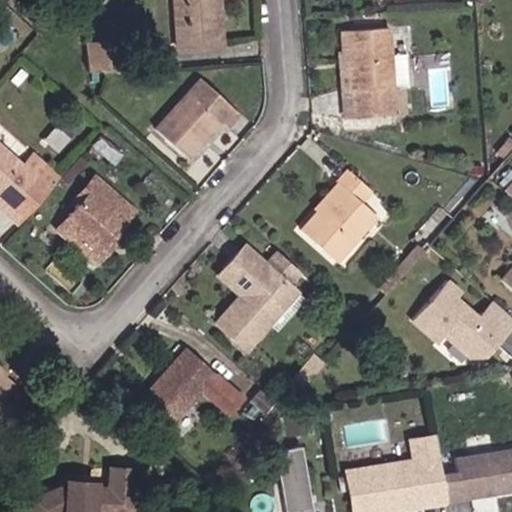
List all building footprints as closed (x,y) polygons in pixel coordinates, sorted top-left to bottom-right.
[(217,18),(215,0),(172,0),(175,48),(205,46),(203,19),(217,18)] [(219,45),(217,18),(203,19),(205,46),(219,45)] [(407,86),(404,54),(389,55),(386,27),(338,31),(340,54),(336,55),(342,119),(394,115),(391,88),(403,86),(407,86)] [(108,69),(106,45),(84,46),(86,70),(108,69)] [(237,115),(198,79),(153,129),(185,157),(219,121),(226,127),(237,115)] [(405,114),(403,86),(391,88),(394,115),(405,114)] [(99,155),(108,143),(100,138),(91,150),(99,155)] [(504,160),(511,150),(511,140),(509,138),(496,153),(504,160)] [(19,164),(0,146),(0,211),(15,225),(48,189),(19,164)] [(59,176),(31,151),(19,164),(48,189),(59,176)] [(369,190),(345,168),(334,180),(336,182),(336,183),(342,189),(316,218),(312,215),(299,230),(335,261),(375,216),(359,202),(369,190)] [(95,201),(106,188),(91,176),(72,197),(78,202),(86,193),(95,201)] [(316,218),(342,189),(336,183),(310,213),(312,215),(316,218)] [(109,235),(131,210),(106,188),(95,201),(86,193),(78,202),(66,216),(55,229),(94,263),(106,249),(101,244),(109,235)] [(106,249),(115,239),(109,235),(101,244),(106,249)] [(298,272),(274,251),(264,263),(242,244),(221,269),(243,288),(238,294),(213,323),(244,349),(265,325),(261,321),(291,288),(287,284),(298,272)] [(385,293),(423,251),(415,244),(377,286),(385,293)] [(511,264),(499,280),(511,290),(511,264)] [(243,288),(221,269),(215,274),(238,294),(243,288)] [(475,316),(453,297),(458,291),(445,279),(410,318),(435,341),(444,331),(449,334),(449,340),(467,355),(485,354),(504,331),(480,310),(475,316)] [(265,325),(295,291),(291,288),(261,321),(265,325)] [(504,331),(511,322),(511,318),(490,299),(480,310),(504,331)] [(214,374),(185,348),(153,383),(158,387),(142,406),(166,428),(214,374)] [(322,364),(312,355),(302,366),(312,375),(322,364)] [(0,429),(14,413),(0,400),(0,372),(1,372),(0,371),(0,429)] [(0,399),(13,385),(0,374),(0,399)] [(142,406),(158,387),(153,383),(137,402),(142,406)] [(281,409),(258,390),(248,401),(271,420),(281,409)] [(312,511),(302,445),(274,450),(284,511),(312,511)] [(511,489),(511,448),(452,458),(455,472),(439,474),(444,500),(511,489)] [(412,459),(419,505),(444,500),(439,474),(436,455),(412,459)] [(351,511),(375,511),(419,505),(412,459),(344,471),(351,511)] [(104,511),(105,503),(133,504),(135,469),(108,468),(107,488),(93,487),(93,481),(65,480),(65,484),(29,499),(28,511),(104,511)] [(132,511),(133,504),(105,503),(104,511),(132,511)]
